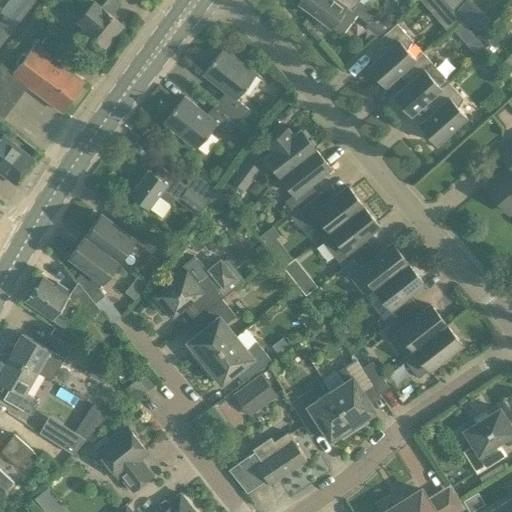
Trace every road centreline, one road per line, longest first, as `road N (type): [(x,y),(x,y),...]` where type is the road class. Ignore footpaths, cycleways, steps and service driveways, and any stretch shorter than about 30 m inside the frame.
road 1 (residential): [(502,317),(223,0)]
road 2 (secondary): [(0,286),(63,177),(165,39)]
road 3 (residential): [(295,511),(335,488),(408,418),(511,347)]
road 4 (residential): [(120,319),(171,382),(173,426),(241,511)]
